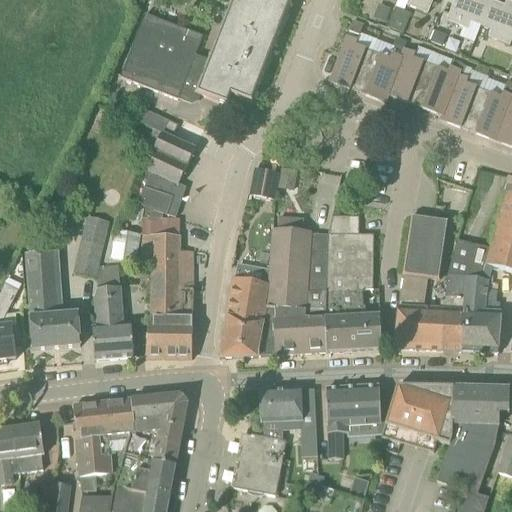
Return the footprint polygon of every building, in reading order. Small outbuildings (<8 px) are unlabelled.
[(292,0),(234,0),(210,63),(195,57),(202,39),(145,17),(120,80),(178,103),(181,95),(197,101),(198,97),(227,109),(231,98),(252,106),(292,0)] [(407,0),(408,0),(405,8),(427,16),(433,0),(407,0)] [(455,0),(446,23),(467,32),(470,24),(480,29),(491,3),(484,0),(455,0)] [(504,8),(491,3),(480,29),(490,32),(487,40),(508,48),(511,38),(511,4),(506,3),(504,8)] [(440,47),(445,36),(433,32),(429,43),(440,47)] [(358,42),(357,42),(347,38),(329,84),(350,92),(351,89),(358,92),(373,54),(356,47),(358,42)] [(471,59),(492,66),(496,56),(475,48),(471,59)] [(409,102),(416,105),(431,68),(414,61),(416,56),(405,51),(402,59),(403,60),(388,98),(408,106),(409,102)] [(385,106),(388,98),(403,60),(402,59),(392,56),(390,61),(373,54),(358,92),(366,94),(364,98),(385,106)] [(422,111),(442,119),(459,77),(460,73),(450,69),(448,75),(431,68),(416,105),(423,108),(422,111)] [(462,128),(469,130),(483,93),(467,86),(469,81),(459,77),(442,119),(441,123),(461,131),(462,128)] [(475,136),(495,144),(511,100),(511,97),(504,94),(502,100),(483,93),(469,130),(476,133),(475,136)] [(511,100),(495,144),(511,150),(511,100)] [(137,125),(162,136),(172,141),(178,128),(168,123),(143,112),(137,125)] [(195,151),(172,141),(162,136),(145,173),(150,176),(144,191),(138,207),(176,221),(186,190),(178,187),(195,151)] [(294,193),(298,173),(281,170),(278,190),(294,193)] [(251,197),(275,201),(279,177),(255,173),(251,197)] [(511,275),(511,180),(508,180),(485,268),(511,275)] [(404,278),(428,281),(436,282),(439,282),(447,223),(412,218),(403,278),(404,278)] [(278,230),(297,231),(298,220),(279,219),(278,230)] [(381,353),(379,318),(365,318),(365,309),(362,309),(362,293),(373,293),(373,237),(359,237),(359,219),(332,219),(329,236),(328,240),(325,322),(326,356),(381,353)] [(179,292),(179,239),(180,225),(142,224),(141,237),(140,237),(140,271),(152,270),(150,321),(148,321),(145,362),(192,362),(193,292),(179,292)] [(260,358),(272,357),(272,359),(275,358),(275,359),(326,356),(325,322),(328,240),(329,236),(272,232),(271,243),(266,287),(263,323),(260,358)] [(116,234),(111,262),(136,267),(140,238),(116,234)] [(96,278),(104,248),(83,242),(75,273),(96,278)] [(32,353),(80,350),(78,316),(59,317),(56,252),(28,254),(32,353)] [(424,312),(428,281),(404,278),(396,324),(394,352),(442,354),(445,303),(440,303),(439,312),(424,312)] [(448,278),(445,303),(442,354),(460,355),(464,279),(448,278)] [(497,285),(466,280),(464,279),(460,355),(497,357),(499,315),(485,314),(488,290),(497,292),(497,285)] [(263,323),(266,287),(234,282),(227,318),(263,323)] [(0,367),(7,366),(7,362),(16,361),(11,327),(2,329),(2,325),(18,293),(4,286),(0,294),(0,367)] [(120,291),(96,293),(94,300),(96,331),(92,331),(95,364),(134,361),(131,328),(122,329),(121,313),(120,291)] [(263,323),(227,318),(219,360),(219,361),(258,360),(260,359),(260,358),(263,323)] [(379,389),(326,392),(327,441),(343,441),(343,436),(355,436),(354,428),(381,427),(379,389)] [(508,415),(509,391),(450,390),(441,390),(397,389),(381,440),(402,446),(402,445),(403,441),(411,443),(415,443),(418,442),(420,438),(425,440),(435,443),(435,445),(436,446),(437,444),(450,448),(436,485),(464,495),(458,511),(484,511),(488,501),(477,498),(496,440),(499,428),(500,415),(508,415)] [(263,426),(263,440),(281,443),(281,434),(301,433),(302,460),(317,460),(315,413),(314,393),(300,393),(300,392),(260,394),(262,426),(263,426)] [(136,438),(131,438),(130,441),(144,445),(152,447),(153,442),(157,443),(159,433),(166,433),(167,429),(171,430),(173,421),(184,423),(187,406),(188,405),(180,397),(169,398),(169,399),(132,402),(136,438)] [(112,477),(110,456),(108,445),(129,444),(130,441),(131,438),(136,438),(132,402),(98,406),(102,441),(98,442),(101,462),(94,463),(96,479),(112,477)] [(102,441),(98,406),(73,409),(82,494),(97,495),(97,491),(96,479),(94,463),(101,462),(98,442),(102,441)] [(130,441),(129,444),(126,458),(126,459),(175,468),(184,423),(173,421),(171,430),(167,429),(166,433),(159,433),(157,443),(153,442),(152,447),(144,445),(130,441)] [(16,431),(11,431),(18,476),(19,476),(19,477),(41,474),(40,460),(42,459),(39,427),(27,429),(26,427),(16,428),(16,431)] [(18,476),(11,431),(4,432),(3,430),(0,430),(0,489),(11,488),(9,477),(18,476)] [(233,492),(275,500),(286,444),(281,443),(263,440),(251,438),(249,453),(241,451),(233,492)] [(511,438),(509,438),(497,476),(511,480),(511,438)] [(327,462),(341,462),(344,462),(344,446),(327,446),(327,462)] [(114,501),(111,511),(166,511),(175,468),(126,459),(116,490),(114,501)] [(349,498),(363,502),(368,485),(355,481),(349,498)] [(319,504),(324,489),(321,489),(309,485),(304,499),(319,504)] [(51,487),(47,511),(68,511),(71,490),(51,487)] [(111,511),(114,501),(83,501),(80,511),(111,511)]
